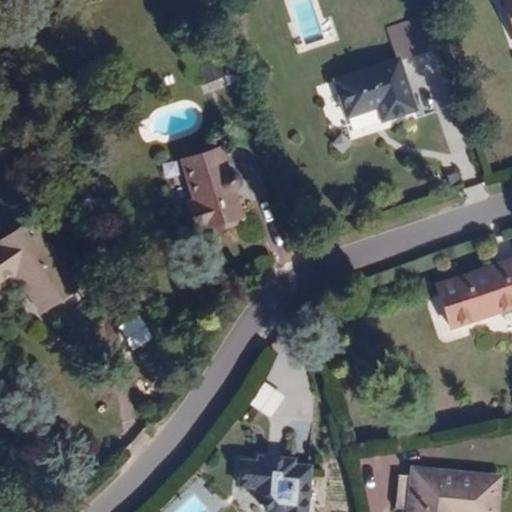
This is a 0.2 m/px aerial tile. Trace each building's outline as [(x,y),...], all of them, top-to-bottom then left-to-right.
[(511,0),(500,0),(511,32),(511,0)] [(414,108),(399,61),(336,82),(347,116),(379,106),(383,119),(414,108)] [(235,220),(230,201),(233,201),(229,186),(232,185),(234,183),(235,180),(235,179),(234,176),(231,173),(228,172),(225,173),(218,152),(184,161),(196,204),(190,206),(197,231),(235,220)] [(76,289),(31,222),(0,242),(0,285),(15,275),(41,312),(76,289)] [(511,260),(466,276),(480,317),(511,305),(511,260)] [(134,352),(157,339),(141,311),(118,323),(134,352)] [(318,433),(296,331),(272,336),(282,383),(259,388),(271,443),(318,433)] [(305,511),(310,468),(296,466),(297,460),(255,456),(254,464),(241,462),(238,486),(252,488),(252,495),(266,511),(305,511)] [(499,511),(501,496),(488,495),(490,477),(453,474),(452,481),(399,476),(396,510),(411,511),(499,511)] [(501,496),(502,479),(490,477),(488,495),(501,496)]
